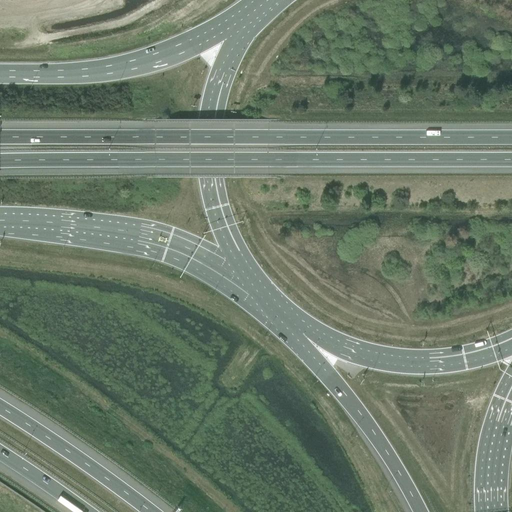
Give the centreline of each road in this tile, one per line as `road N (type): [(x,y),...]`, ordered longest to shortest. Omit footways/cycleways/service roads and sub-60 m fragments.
road 1 (motorway): [(511,137),(0,137)]
road 2 (motorway): [(0,160),(511,160)]
road 3 (trunk): [(254,5),(220,77),(207,134),(220,221),(252,289)]
road 4 (trunk): [(254,5),(186,46),(134,64),(0,73)]
road 5 (trunk): [(0,221),(154,237),(252,289)]
road 6 (trunk): [(273,313),(394,361),(464,358),(511,343)]
road 7 (motorway): [(273,313),(359,414),(420,511)]
road 8 (motorway): [(150,511),(0,406)]
